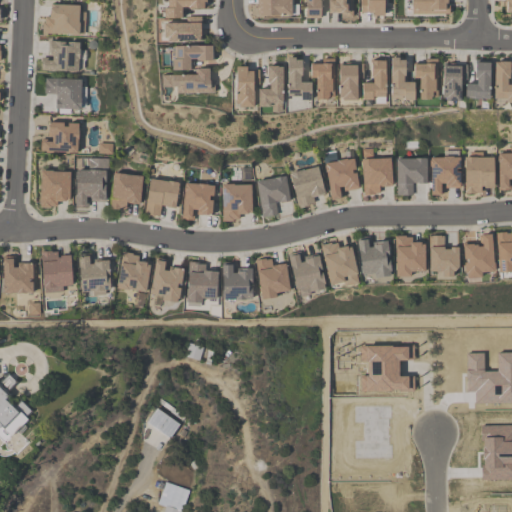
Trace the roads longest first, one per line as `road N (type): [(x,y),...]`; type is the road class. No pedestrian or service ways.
road 1 (residential): [(511,216),(342,221),(234,242),(76,226),(0,229)]
road 2 (residential): [(231,0),(243,37),(511,42)]
road 3 (residential): [(23,0),(12,231)]
